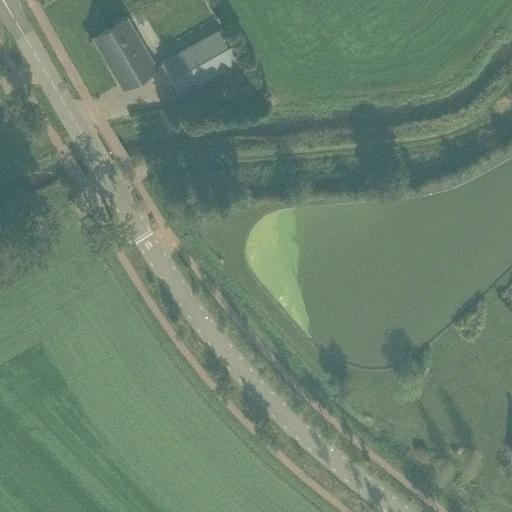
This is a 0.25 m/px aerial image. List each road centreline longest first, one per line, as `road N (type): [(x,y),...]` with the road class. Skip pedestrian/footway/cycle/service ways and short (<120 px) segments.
road 1 (tertiary): [(403,511),(253,387),(207,338),(1,0)]
road 2 (track): [(115,193),(144,172),(175,165),(426,141),(477,121),(511,84)]
